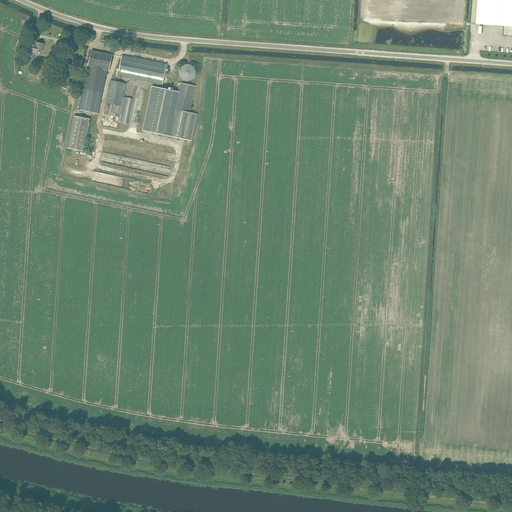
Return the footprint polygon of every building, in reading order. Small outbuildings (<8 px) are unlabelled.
[(511,0),(477,0),(476,24),(504,26),(503,36),(511,36),(511,35),(511,0)] [(35,50),(36,46),(31,45),(31,44),(24,42),(22,50),(29,51),(30,49),(35,50)] [(36,46),(35,50),(41,52),(43,44),(37,42),(36,46)] [(89,68),(86,83),(80,82),(74,109),(98,114),(107,71),(108,71),(112,55),(91,51),(89,63),(82,61),(73,59),(72,66),(80,68),(81,66),(89,68)] [(162,85),(166,64),(122,55),(119,71),(117,71),(116,75),(162,85)] [(195,71),(195,69),(193,67),(191,65),(189,64),(186,64),(184,65),(182,66),(180,68),(179,71),(179,73),(179,76),(181,78),(183,80),(185,81),(187,81),(190,81),(192,80),(194,78),(195,76),(196,73),(195,71)] [(132,99),(124,97),(126,83),(111,80),(106,103),(109,104),(108,112),(119,115),(118,123),(126,124),(132,99)] [(189,112),(195,86),(180,83),(178,91),(151,86),(142,130),(168,136),(191,141),(197,114),(189,112)] [(73,115),(66,148),(83,151),(90,119),(73,115)] [(163,165),(133,159),(131,168),(157,173),(157,170),(162,171),(163,165)] [(109,183),(147,190),(148,182),(110,175),(109,183)]
